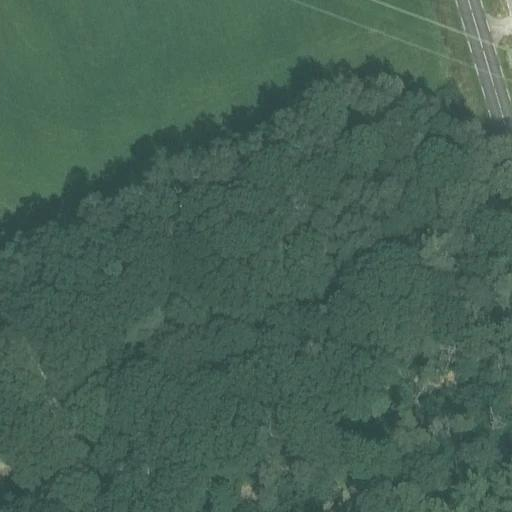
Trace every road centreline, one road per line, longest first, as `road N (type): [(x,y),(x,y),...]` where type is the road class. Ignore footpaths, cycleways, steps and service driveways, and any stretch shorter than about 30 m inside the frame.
road 1 (track): [(104,511),(0,295)]
road 2 (secondary): [(511,145),(469,0)]
